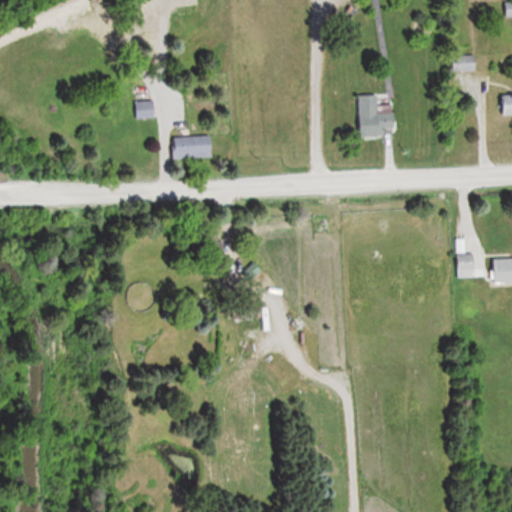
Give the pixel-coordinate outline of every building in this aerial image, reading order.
[(452,72),(476,69),(475,55),(450,58),(452,72)] [(357,96),(358,136),(386,135),(386,124),(391,124),(390,105),(378,106),(378,95),(357,96)] [(136,118),(154,118),(154,101),(135,102),(136,118)] [(213,158),(213,136),(172,136),(172,158),(213,158)] [(458,278),(474,278),(474,254),(458,254),(458,278)] [(511,281),(511,257),(494,257),(494,281),(511,281)] [(261,271),(255,263),(244,272),(249,279),(261,271)] [(252,319),(252,304),(234,304),(234,319),(252,319)]
